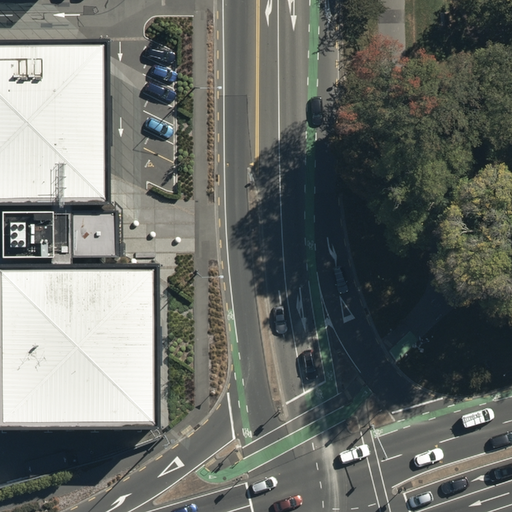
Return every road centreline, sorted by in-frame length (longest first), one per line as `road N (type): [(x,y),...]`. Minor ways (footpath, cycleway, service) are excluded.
road 1 (primary): [(314,0),(327,20),(329,239),(346,315),(392,385),(478,425)]
road 2 (primary): [(278,0),(288,307),(320,482)]
road 3 (primary): [(252,353),(237,186),(244,0)]
road 4 (primary): [(90,511),(214,431),(231,414),(252,353)]
road 5 (primary): [(320,482),(478,425)]
road 6 (primary): [(278,500),(252,353)]
